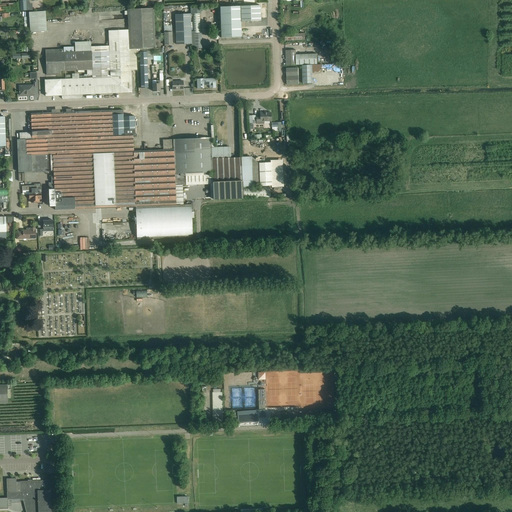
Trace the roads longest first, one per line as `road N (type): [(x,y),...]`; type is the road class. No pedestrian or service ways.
road 1 (residential): [(0,107),(270,94),(278,85),(273,0)]
road 2 (unclassified): [(316,425),(59,436),(57,458),(0,460)]
road 3 (residential): [(0,214),(90,211),(101,244),(199,241),(201,203)]
